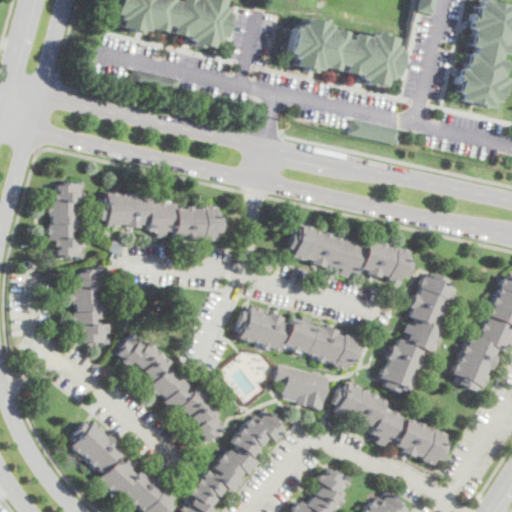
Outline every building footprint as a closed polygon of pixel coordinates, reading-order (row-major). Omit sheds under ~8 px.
[(217,0),(216,5),(220,6),(219,11),(224,12),(219,37),(214,36),(213,40),(209,39),(208,46),(196,44),(196,46),(187,44),(188,40),(182,39),(183,35),(179,34),(179,35),(167,32),(168,25),(160,24),(159,30),(143,26),(142,29),(137,28),(136,32),(126,30),(127,28),(116,26),(118,18),(113,18),(114,13),(109,12),(111,0),(217,0)] [(433,0),(431,13),(415,9),(417,0),(433,0)] [(488,0),(511,5),(510,12),(511,12),(511,37),(507,36),(506,40),(507,40),(505,52),(497,51),(496,58),(502,60),(500,72),(499,72),(498,76),(506,78),(505,86),(502,85),(500,92),(497,92),(496,99),(491,98),(490,106),(457,99),(458,92),(453,91),(455,80),(453,80),(454,72),(456,73),(457,67),(461,68),(462,64),(461,64),(464,52),(471,53),(472,46),(466,44),(468,31),(469,31),(470,28),(465,27),(467,22),(466,22),(468,11),(471,11),(473,4),(477,5),(478,0),(488,0)] [(300,16),(311,19),(312,16),(321,19),(320,23),(326,24),(325,28),(328,28),(329,27),(342,30),(340,37),(346,39),(348,32),(365,36),(365,33),(370,34),(371,30),(382,32),(382,34),(392,37),(391,43),(394,44),(393,49),(399,50),(393,75),(388,74),(386,78),(383,78),(382,84),(371,82),(371,85),(360,83),(361,78),(356,77),(356,73),(352,72),(352,73),(340,71),(342,64),(334,63),(333,70),(321,67),(321,65),(317,64),(316,68),(311,67),(310,71),(299,69),(300,67),(290,64),(292,57),(287,56),(288,52),(283,51),(288,26),(293,27),(294,22),(299,23),(300,16)] [(177,78),(173,94),(127,83),(130,67),(177,78)] [(399,128),(396,144),(345,132),(349,117),(399,128)] [(77,186),(77,192),(83,192),(83,201),(71,201),(71,204),(66,204),(66,208),(74,208),(74,215),(76,215),(76,223),(75,223),(75,231),(66,231),(66,237),(83,237),(83,247),(77,247),(77,253),(81,253),(81,257),(56,258),(56,254),(54,254),(54,244),(52,244),(52,240),(45,240),(45,233),(43,233),(43,227),(45,227),(45,225),(49,225),(49,216),(44,216),(44,212),(43,212),(43,207),(44,207),(44,200),(51,200),(51,193),(52,193),(52,185),(60,185),(60,182),(80,182),(80,186),(77,186)] [(134,196),(140,196),(140,195),(146,195),(146,203),(154,203),(154,201),(161,201),(161,203),(170,203),(170,208),(171,208),(171,207),(178,207),(178,208),(182,208),(182,206),(190,206),(190,209),(194,209),(194,207),(200,207),(204,207),(204,205),(209,205),(209,206),(216,206),(216,213),(219,213),(219,232),(214,232),(214,240),(210,240),(210,241),(201,241),(201,238),(193,238),(193,241),(179,241),(179,236),(169,236),(169,230),(162,230),(162,237),(153,237),(153,231),(144,231),(144,223),(137,223),(137,227),(123,227),(123,223),(117,223),(117,225),(114,225),(113,227),(107,227),(107,226),(103,226),(103,220),(96,220),(96,202),(102,202),(102,193),(113,193),(113,194),(116,194),(122,194),(122,196),(126,196),(126,193),(134,193),(134,196)] [(298,224),(301,225),(308,226),(307,227),(310,228),(310,229),(316,231),(315,232),(320,234),(321,232),(327,234),(327,236),(332,238),(332,236),(337,238),(337,239),(346,242),(347,240),(354,242),(354,244),(362,247),(364,239),(376,243),(376,241),(384,244),(383,246),(387,247),(387,246),(393,248),(393,246),(396,247),(396,246),(406,249),(404,255),(407,255),(406,260),(409,261),(404,278),(398,276),(396,283),(383,280),(384,277),(378,275),(377,277),(364,273),(365,270),(357,268),(356,274),(347,271),(345,277),(336,275),(338,269),(322,264),(320,269),(308,265),(309,260),(303,258),(303,260),(300,259),(299,261),(291,258),(291,257),(289,256),(290,250),(284,248),(289,232),(295,234),(298,224)] [(98,271),(98,278),(103,277),(104,287),(93,288),(93,290),(89,291),(89,295),(97,294),(98,301),(100,301),(100,309),(98,309),(99,318),(90,318),(91,322),(96,322),(96,324),(108,323),(109,332),(102,333),(102,338),(107,338),(107,343),(88,344),(88,343),(81,343),(81,342),(80,342),(79,331),(76,331),(76,328),(70,328),(68,313),(72,312),(72,303),(67,304),(67,300),(66,300),(66,294),(67,294),(67,288),(73,288),(73,281),(75,281),(74,273),(81,272),(81,269),(100,268),(100,270),(98,271)] [(441,277),(444,279),(443,282),(447,284),(446,286),(450,288),(448,292),(450,292),(448,297),(447,296),(443,305),(441,305),(440,309),(442,310),(439,316),(436,315),(434,321),(435,321),(433,326),(438,328),(434,337),(436,338),(433,344),(431,344),(427,353),(423,351),(421,357),(419,356),(417,361),(419,362),(417,367),(414,366),(412,372),(414,373),(412,376),(411,377),(412,378),(410,381),(412,381),(409,387),(408,387),(407,390),(402,388),(400,392),(396,390),(395,392),(380,386),(382,380),(377,377),(379,374),(377,373),(380,368),(382,365),(384,365),(386,359),(383,358),(389,345),(392,347),(395,338),(404,342),(406,337),(399,333),(404,323),(409,326),(412,319),(405,316),(409,308),(406,306),(412,294),(414,295),(417,289),(415,288),(417,285),(416,284),(420,275),(427,278),(430,272),(441,277)] [(511,274),(511,326),(511,328),(510,328),(509,331),(508,331),(506,334),(511,336),(511,339),(509,346),(503,343),(499,351),(494,348),(491,355),(494,356),(488,369),(485,368),(482,374),(484,375),(482,378),(484,379),(481,384),(480,384),(479,388),(472,384),(469,390),(455,384),(457,381),(452,378),(453,376),(449,374),(450,370),(449,370),(452,364),(453,364),(454,362),(455,362),(457,357),(458,357),(460,353),(458,352),(461,345),(463,346),(466,342),(465,341),(467,336),(468,337),(468,335),(475,338),(479,331),(477,330),(480,323),(482,324),(486,314),(485,314),(487,308),(488,309),(490,305),(488,304),(491,297),(493,298),(495,294),(494,293),(497,288),(496,288),(497,285),(496,284),(499,278),(500,278),(501,276),(505,278),(506,275),(511,277),(511,274)] [(246,306),(249,307),(250,306),(256,309),(259,311),(258,313),(264,315),(265,313),(279,318),(278,320),(284,322),(286,317),(296,320),(298,314),(306,318),(304,323),(311,326),(311,325),(320,328),(321,325),(334,330),(333,334),(339,336),(340,334),(343,335),(343,334),(350,336),(349,337),(352,338),(350,344),(356,347),(350,363),(348,362),(346,366),(343,365),(341,369),(339,368),(338,370),(332,367),(332,365),(328,364),(324,363),(325,361),(320,359),(319,361),(313,359),(314,357),(309,355),(308,358),(303,356),(304,353),(294,349),(293,351),(287,349),(288,347),(279,344),(276,350),(274,349),(273,351),(270,350),(270,348),(265,346),(264,349),(258,346),(259,344),(253,342),(252,345),(247,344),(248,343),(235,338),(238,328),(232,326),(238,311),(244,313),(246,306)] [(131,336),(134,339),(135,337),(142,344),(146,341),(159,354),(158,355),(160,357),(162,356),(167,362),(162,367),(164,368),(161,371),(164,373),(168,368),(173,373),(175,372),(182,379),(180,380),(186,386),(181,391),(185,395),(193,388),(198,392),(196,394),(199,397),(201,395),(206,400),(205,402),(207,404),(209,403),(214,408),(213,410),(218,415),(213,419),(217,423),(220,421),(223,424),(204,443),(196,435),(194,437),(192,435),(193,434),(190,431),(195,426),(186,417),(190,414),(188,412),(185,415),(176,407),(170,412),(166,408),(165,409),(162,405),(162,404),(160,402),(163,398),(156,392),(153,395),(151,393),(150,394),(146,390),(147,389),(144,386),(148,383),(145,381),(147,379),(139,371),(143,367),(141,365),(138,369),(129,360),(124,365),(123,364),(122,366),(119,363),(120,361),(118,359),(118,358),(113,353),(117,349),(115,347),(131,332),(133,334),(131,336)] [(318,409),(287,402),(288,397),(281,395),(284,384),(270,380),(274,363),(326,376),(318,409)] [(345,382),(347,383),(348,382),(354,385),(353,386),(356,387),(356,388),(361,391),(364,393),(365,391),(373,395),(372,397),(376,398),(376,397),(382,400),(381,401),(383,402),(380,408),(387,412),(388,410),(395,413),(394,415),(403,419),(404,417),(409,420),(409,421),(413,423),(414,421),(420,424),(420,426),(424,428),(424,427),(430,430),(430,429),(433,430),(442,434),(440,438),(443,439),(441,444),(444,445),(437,460),(432,458),(429,464),(426,462),(425,464),(420,462),(420,460),(417,459),(418,457),(411,454),(409,458),(397,452),(398,448),(383,441),(381,446),(372,442),(375,437),(367,433),(370,427),(363,424),(361,427),(349,422),(350,418),(344,415),(343,418),(331,412),(334,406),(328,403),(335,388),(341,390),(345,382)] [(269,415),(276,421),(277,422),(276,423),(281,427),(277,432),(279,434),(271,442),(265,437),(248,457),(254,463),(243,475),(240,472),(235,478),(239,481),(229,494),(222,488),(214,497),(211,494),(209,496),(213,499),(206,508),(211,511),(180,511),(178,510),(181,507),(183,509),(187,504),(182,500),(186,494),(185,493),(190,487),(192,488),(194,485),(192,484),(197,478),(198,480),(201,477),(199,475),(204,469),(207,472),(215,462),(214,461),(219,454),(221,455),(226,449),(232,453),(234,450),(232,448),(232,447),(227,442),(232,435),(234,437),(236,435),(234,433),(239,427),(241,429),(243,426),(242,424),(246,419),(251,423),(253,420),(251,418),(253,415),(257,419),(261,414),(259,412),(262,408),(269,414),(269,415)] [(89,421),(99,429),(97,431),(103,436),(105,434),(116,443),(113,446),(118,451),(113,457),(120,463),(125,458),(132,464),(127,470),(131,474),(137,468),(143,474),(145,472),(156,481),(154,484),(158,489),(160,487),(171,497),(166,502),(171,506),(165,511),(138,511),(117,493),(115,495),(108,489),(106,491),(100,485),(101,484),(93,476),(98,471),(78,453),(76,454),(65,444),(72,436),(69,434),(80,421),(84,425),(89,420),(89,421)] [(326,467),(346,484),(344,486),(342,484),(338,489),(344,494),(328,511),(286,511),(296,500),(302,505),(318,485),(312,480),(318,472),(320,474),(326,467)] [(395,500),(399,503),(397,505),(403,509),(400,511),(359,511),(361,509),(363,511),(366,508),(364,507),(369,501),(375,505),(378,501),(379,502),(384,496),(381,494),(384,491),(395,500)]
